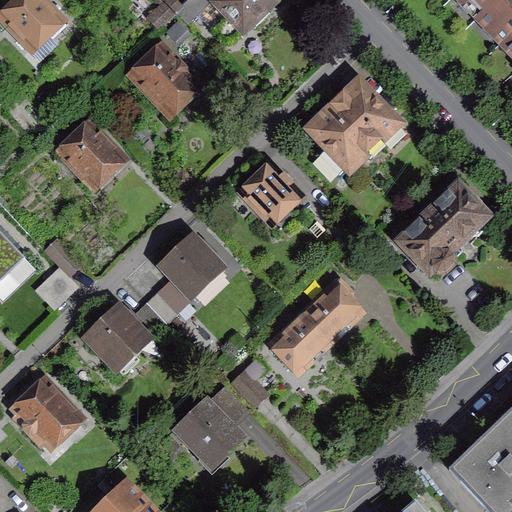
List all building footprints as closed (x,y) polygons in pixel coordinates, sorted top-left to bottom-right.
[(36,0),(23,0),(0,23),(0,29),(35,64),(68,31),(36,0)] [(247,42),(285,6),(278,0),(219,0),(213,7),(247,42)] [(511,0),(453,0),(511,63),(511,0)] [(162,48),(128,81),(172,127),(206,93),(162,48)] [(362,80),(304,134),(350,184),(409,130),(362,80)] [(89,127),(57,157),(98,200),(130,169),(89,127)] [(270,168),(240,198),(276,233),(306,203),(270,168)] [(397,248),(435,288),(499,227),(461,187),(397,248)] [(0,235),(0,287),(26,262),(0,235)] [(198,236),(160,269),(192,305),(229,272),(198,236)] [(87,280),(53,245),(47,251),(62,266),(37,289),(56,309),(87,280)] [(343,288),(308,320),(335,351),(371,319),(343,288)] [(123,309),(86,344),(119,379),(156,345),(123,309)] [(308,320),(272,352),(299,382),(335,351),(308,320)] [(45,381),(9,412),(51,459),(87,428),(45,381)] [(211,402),(175,433),(213,476),(249,446),(211,402)] [(511,430),(511,411),(502,421),(511,430)] [(511,511),(511,430),(502,421),(450,471),(489,511),(511,511)] [(156,511),(130,484),(99,511),(156,511)] [(422,511),(414,503),(403,511),(422,511)]
